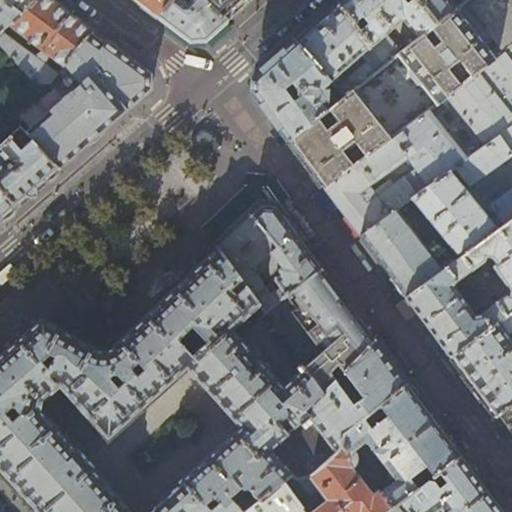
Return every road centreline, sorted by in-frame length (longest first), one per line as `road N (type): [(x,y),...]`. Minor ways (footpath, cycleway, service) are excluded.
road 1 (residential): [(205,82),(0,263)]
road 2 (residential): [(97,0),(205,82)]
road 3 (residential): [(302,0),(205,82)]
